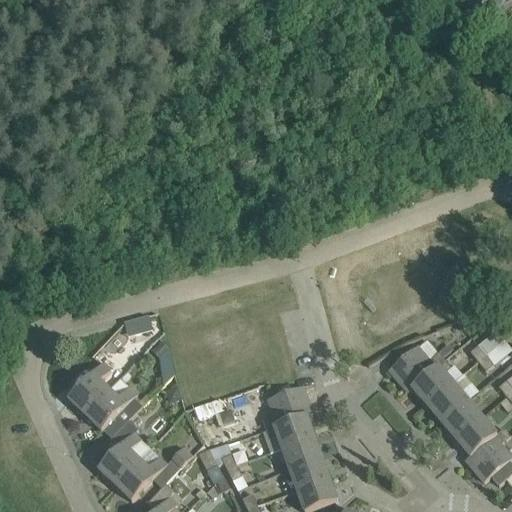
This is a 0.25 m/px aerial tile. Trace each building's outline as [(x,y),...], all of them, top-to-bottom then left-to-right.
[(469,0),(462,10),(485,29),(507,0),(469,0)] [(511,351),(494,334),(479,349),(498,368),(511,353),(511,351)] [(478,349),(470,356),(478,365),(487,359),(478,349)] [(168,351),(157,355),(168,381),(178,377),(168,351)] [(407,394),(444,363),(438,356),(428,364),(417,351),(390,374),(407,394)] [(478,365),(486,375),(495,368),(487,359),(478,365)] [(452,373),(444,363),(407,394),(408,396),(413,392),(428,410),(454,389),(445,378),(452,373)] [(84,387),(69,403),(79,412),(77,414),(84,420),(96,408),(110,394),(100,385),(112,373),(104,366),(98,372),(84,387)] [(507,401),(511,396),(511,389),(507,384),(499,391),(507,401)] [(454,389),(428,410),(446,430),(471,409),(454,389)] [(303,390),(269,403),(275,421),(263,425),(267,435),(307,419),(313,417),(303,390)] [(119,402),(110,394),(96,408),(84,420),(91,427),(93,425),(103,435),(124,413),(132,421),(143,410),(134,402),(137,399),(129,391),(119,402)] [(220,403),(195,412),(199,422),(216,417),(224,414),(220,404),(220,403)] [(471,409),(446,430),(463,450),(488,429),(471,409)] [(307,419),(267,435),(269,441),(278,438),(282,450),(314,438),(307,419)] [(122,432),(111,444),(119,452),(111,461),(99,473),(109,482),(108,484),(114,491),(127,478),(128,477),(139,465),(141,463),(150,453),(142,446),(133,437),(139,432),(130,423),(122,432)] [(488,429),(463,450),(471,460),(466,464),(475,475),(503,451),(501,449),(510,440),(503,432),(496,438),(488,429)] [(314,438),(282,450),(291,473),(322,461),(314,438)] [(210,454),(218,469),(219,471),(225,468),(227,472),(236,467),(230,454),(241,450),(239,444),(210,454)] [(181,471),(193,459),(184,450),(172,463),(181,471)] [(511,461),(503,451),(475,475),(485,486),(491,480),(499,489),(511,477),(511,466),(511,465),(511,463),(511,461)] [(322,461),(291,473),(299,495),(330,483),(322,461)] [(127,478),(114,491),(121,497),(123,496),(133,505),(141,497),(152,485),(167,469),(160,462),(148,474),(139,465),(128,477),(127,478)] [(236,467),(227,472),(233,484),(242,480),(236,467)] [(208,474),(215,489),(226,484),(219,471),(218,469),(208,474)] [(330,483),(299,495),(305,511),(316,511),(338,504),(330,483)] [(226,484),(215,489),(220,498),(231,493),(226,484)] [(215,489),(208,496),(214,501),(220,498),(215,489)] [(247,511),(249,511),(257,509),(251,498),(242,502),(247,511)] [(169,502),(159,511),(177,511),(175,510),(176,509),(169,502)]
